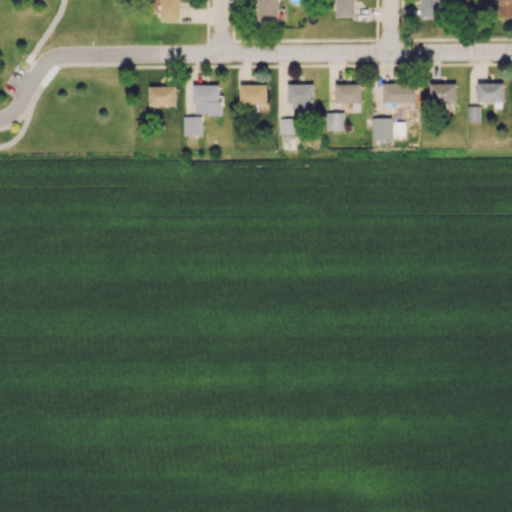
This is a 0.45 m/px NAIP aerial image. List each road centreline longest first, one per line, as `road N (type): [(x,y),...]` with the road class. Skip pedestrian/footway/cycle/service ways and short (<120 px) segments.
road 1 (residential): [(511,54),(218,56)]
road 2 (residential): [(218,56),(54,57),(0,117)]
